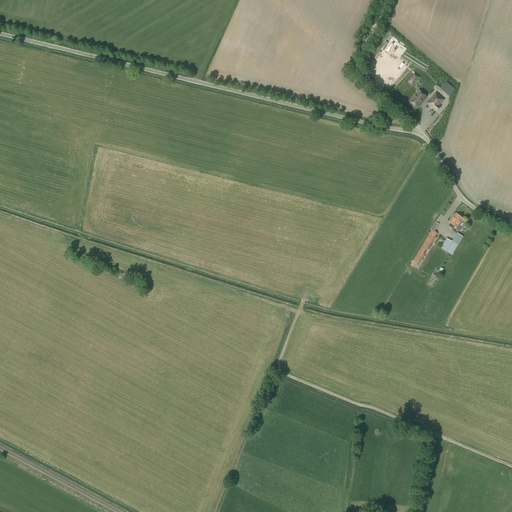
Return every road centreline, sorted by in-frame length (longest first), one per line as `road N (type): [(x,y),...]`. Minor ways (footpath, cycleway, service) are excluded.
road 1 (unclassified): [(511,227),(465,201),(413,130),(0,32)]
road 2 (track): [(386,0),(355,68),(418,132)]
